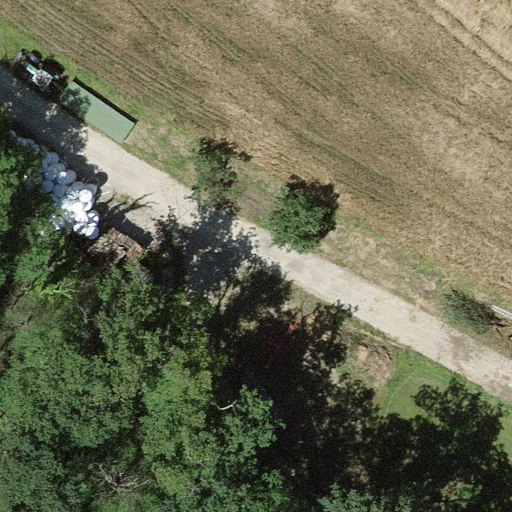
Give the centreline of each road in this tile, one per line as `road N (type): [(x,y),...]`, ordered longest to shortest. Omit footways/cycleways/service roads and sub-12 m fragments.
road 1 (track): [(511,377),(104,159),(0,81)]
road 2 (track): [(241,231),(197,279),(211,359),(265,433),(348,511)]
